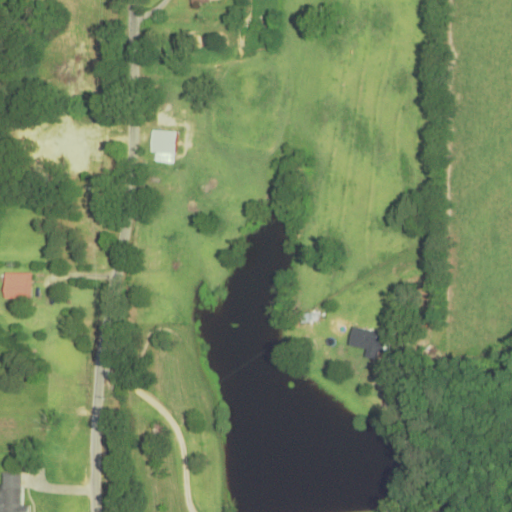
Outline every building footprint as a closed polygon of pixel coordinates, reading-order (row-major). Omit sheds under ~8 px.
[(56,148),(49,149),(51,161),(76,158),(73,137),(55,140),(56,148)] [(202,204),(224,216),(234,199),(211,187),(202,204)] [(3,299),(31,299),(31,274),(3,274),(3,299)] [(383,354),(387,335),(352,328),(348,347),(383,354)] [(22,474),(2,474),(2,485),(0,484),(0,511),(29,511),(29,506),(21,506),(22,474)]
